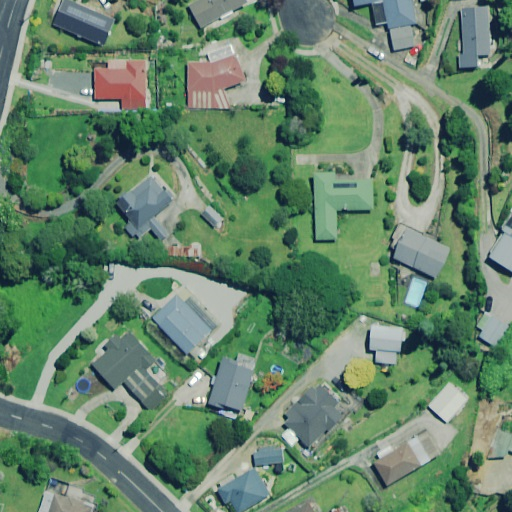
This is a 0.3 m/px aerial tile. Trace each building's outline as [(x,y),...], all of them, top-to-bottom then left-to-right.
[(118,21),(68,0),(64,0),(53,25),(106,48),(118,21)] [(198,0),(189,5),(200,27),(249,3),(247,0),(198,0)] [(388,23),(394,51),(418,46),(414,25),(419,24),(413,0),(353,0),(355,7),(372,3),(377,25),(388,23)] [(491,55),(489,8),(462,9),(464,55),(459,55),(460,68),(478,68),(478,56),(491,55)] [(189,63),(188,108),(203,109),(229,109),(228,89),(248,82),(238,56),(213,64),(189,63)] [(121,110),(149,110),(150,100),(147,100),(147,61),(127,61),(127,70),(96,69),(95,99),(122,99),(121,110)] [(374,178),(337,179),(337,174),(315,174),(316,240),(337,240),(337,211),(375,210),(374,178)] [(125,227),(133,238),(136,236),(139,238),(151,229),(159,240),(169,233),(156,216),(175,202),(155,175),(117,204),(131,222),(125,227)] [(224,219),(210,207),(202,216),(216,228),(224,219)] [(511,271),(511,212),(510,211),(499,228),(506,233),(490,258),(511,271)] [(451,250),(399,225),(389,248),(397,251),(393,259),(437,279),(451,250)] [(153,319),(189,356),(194,351),(202,360),(209,354),(200,345),(222,324),(186,287),(153,319)] [(507,325),(486,312),(476,327),(483,331),(479,337),(494,346),(507,325)] [(405,329),(373,326),(370,351),(376,351),(375,363),(395,365),(397,352),(403,353),(405,329)] [(113,339),(106,346),(107,352),(93,365),(115,389),(123,382),(151,412),(170,394),(148,369),(157,360),(130,331),(119,340),(113,339)] [(238,364),(225,359),(218,378),(213,376),(210,384),(215,386),(209,404),(222,409),(224,405),(243,412),(258,371),(253,369),(256,360),(242,354),(238,364)] [(195,389),(187,381),(174,395),(182,403),(195,389)] [(468,400),(450,383),(429,406),(447,423),(468,400)] [(336,407),(342,403),(332,392),(329,394),(320,384),(308,394),(285,414),(289,419),(285,423),(308,449),(335,425),(345,417),(336,407)] [(430,461),(416,438),(374,463),(387,486),(430,461)] [(259,453),(255,454),(255,467),(286,465),(285,448),(277,448),(277,446),(259,447),(259,453)] [(241,511),(270,494),(254,468),(237,478),(234,475),(218,485),(221,490),(218,492),(226,505),(228,504),(233,511),(241,511)] [(67,486),(51,481),(39,511),(95,511),(97,508),(63,496),(67,486)] [(315,511),(308,498),(281,511),(315,511)]
